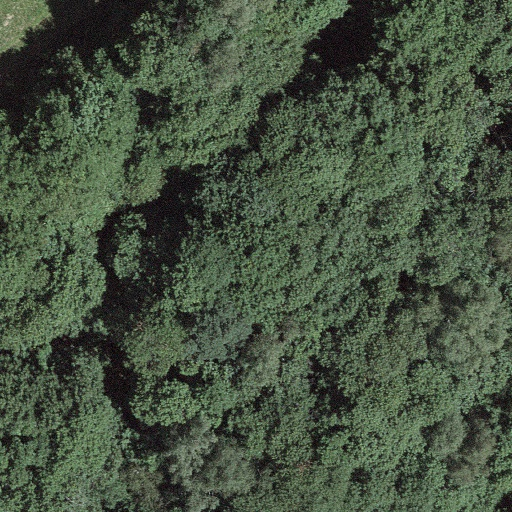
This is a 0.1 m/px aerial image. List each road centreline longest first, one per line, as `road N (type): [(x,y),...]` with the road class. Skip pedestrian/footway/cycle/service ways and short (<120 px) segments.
road 1 (track): [(16,511),(60,503),(282,504),(372,494),(511,445)]
road 2 (track): [(0,325),(175,177),(334,0)]
